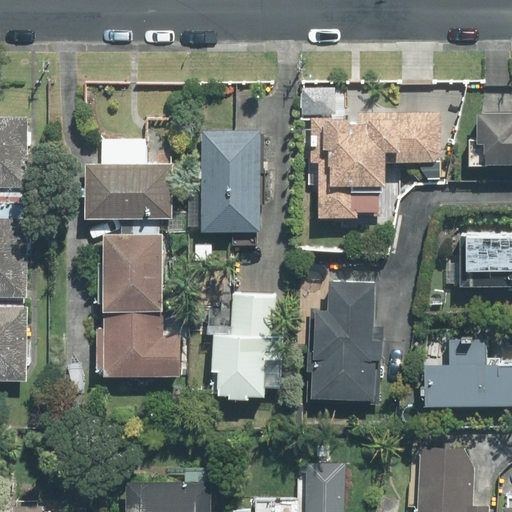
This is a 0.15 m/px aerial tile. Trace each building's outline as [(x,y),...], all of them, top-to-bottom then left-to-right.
[(308,112),(304,185),(313,186),(312,216),(349,218),(350,209),(374,210),(377,163),(436,166),(438,118),(308,112)] [(511,163),(511,114),(472,112),(470,162),(511,163)] [(27,117),(0,116),(0,188),(23,190),(27,117)] [(183,224),(194,225),(194,229),(255,232),(259,145),(260,128),(199,125),(198,142),(196,185),(185,184),(183,224)] [(169,167),(144,166),(146,140),(99,138),(97,164),(80,163),(77,218),(167,222),(169,167)] [(0,218),(0,295),(22,297),(26,219),(0,218)] [(444,284),(453,285),(511,289),(511,234),(457,231),(455,263),(446,263),(444,284)] [(94,311),(99,311),(95,378),(175,382),(178,334),(161,333),(162,314),(158,314),(162,238),(98,234),(94,311)] [(383,340),(372,339),(375,281),(313,279),(310,354),(303,353),(301,397),(370,400),(371,362),(382,363),(383,340)] [(230,294),(229,333),(208,333),(206,398),(258,399),(258,386),(278,386),(279,334),(274,334),(275,295),(230,294)] [(0,380),(19,382),(24,307),(0,305),(0,380)] [(446,334),(446,366),(416,366),(415,405),(511,405),(511,366),(485,366),(486,334),(446,334)] [(414,511),(489,511),(490,507),(471,506),(474,462),(467,461),(468,444),(419,441),(414,511)] [(301,464),(301,497),(238,497),(238,511),(340,511),(341,465),(301,464)] [(207,511),(209,482),(123,478),(123,492),(121,511),(207,511)] [(53,511),(54,504),(3,501),(2,511),(53,511)]
